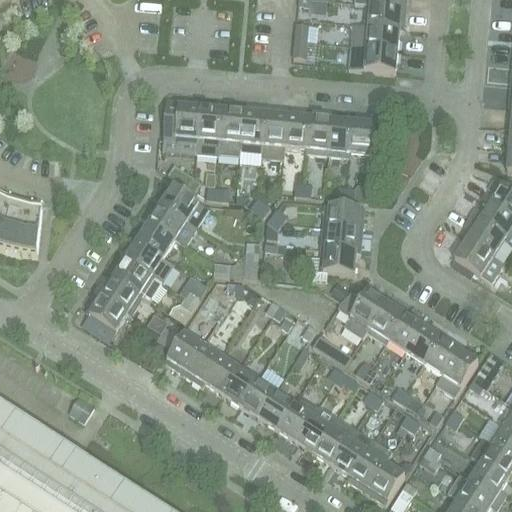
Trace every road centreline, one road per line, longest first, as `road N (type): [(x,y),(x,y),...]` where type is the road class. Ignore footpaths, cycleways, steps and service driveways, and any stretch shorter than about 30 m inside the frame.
road 1 (residential): [(313,511),(19,327)]
road 2 (residential): [(132,80),(430,99)]
road 3 (residential): [(511,326),(429,272),(416,254),(418,235),(463,163),(470,103)]
road 4 (residential): [(19,327),(102,203)]
road 5 (residential): [(102,203),(132,80)]
